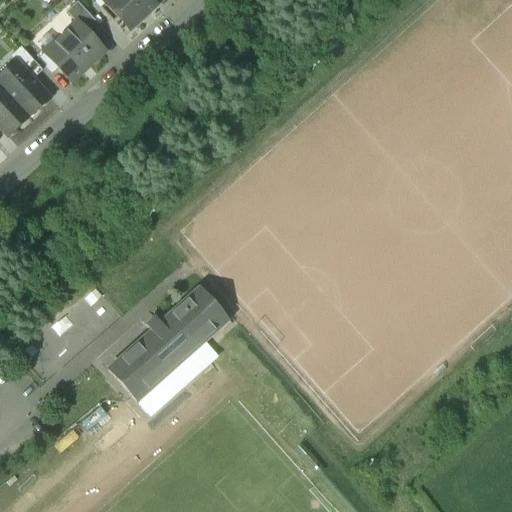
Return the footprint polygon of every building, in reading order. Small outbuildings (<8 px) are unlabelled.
[(110,0),(104,5),(128,31),(155,6),(149,0),(110,0)] [(75,25),(76,24),(91,40),(101,30),(77,4),(66,14),(75,25)] [(75,25),(43,54),(70,84),(103,53),(91,40),(76,24),(75,25)] [(14,64),(15,64),(31,82),(42,72),(20,49),(9,58),(14,64)] [(31,82),(15,64),(14,64),(0,77),(0,88),(28,119),(40,107),(43,108),(46,106),(47,105),(48,102),(47,99),(31,82)] [(28,119),(0,88),(0,130),(6,136),(7,137),(8,138),(10,138),(11,137),(12,137),(13,136),(14,135),(15,133),(15,132),(15,130),(28,119)] [(191,295),(158,324),(154,318),(145,326),(150,331),(126,353),(126,354),(107,371),(137,404),(146,396),(138,388),(148,379),(151,382),(199,339),(204,344),(224,326),(215,316),(220,312),(199,289),(192,295),(191,295)]
